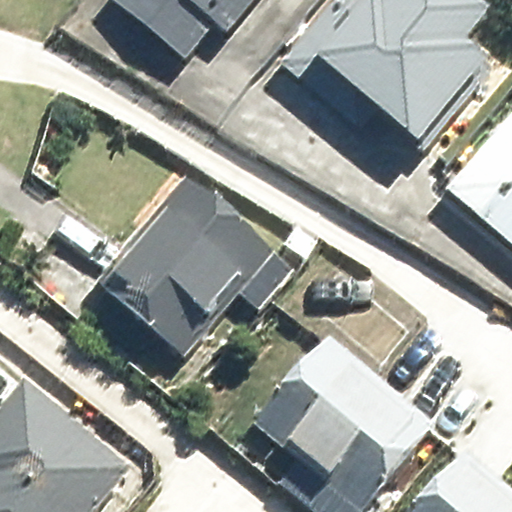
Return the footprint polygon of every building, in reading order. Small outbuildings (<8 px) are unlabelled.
[(259,0),(124,0),(115,12),(199,77),(259,0)] [(452,0),(349,0),(282,80),(351,137),(366,120),(408,156),(479,72),(460,56),(485,27),(452,0)] [(511,118),(442,202),(511,260),(511,118)] [(185,188),(91,291),(176,367),(269,264),(185,188)] [(247,436),(340,511),(511,511),(511,500),(321,346),(247,436)] [(0,416),(0,511),(94,511),(125,476),(22,390),(0,416)]
